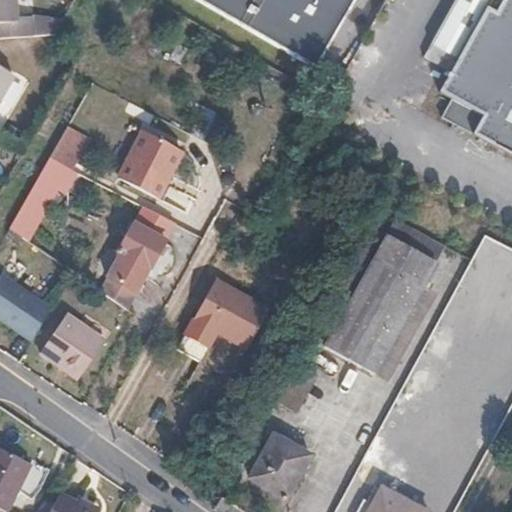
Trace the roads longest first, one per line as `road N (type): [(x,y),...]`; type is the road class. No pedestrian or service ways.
road 1 (residential): [(0,382),(182,511)]
road 2 (unknown): [(0,217),(67,89)]
